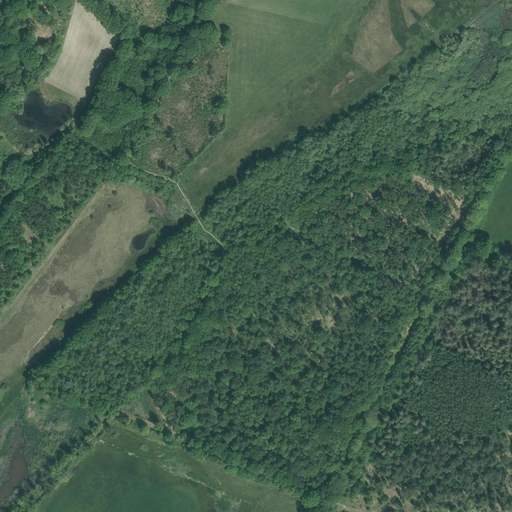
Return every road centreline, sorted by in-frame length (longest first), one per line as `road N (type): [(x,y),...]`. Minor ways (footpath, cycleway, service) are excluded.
road 1 (track): [(474,247),(457,240),(329,496)]
road 2 (track): [(342,501),(474,247)]
road 3 (track): [(211,0),(127,154),(133,166),(166,178)]
